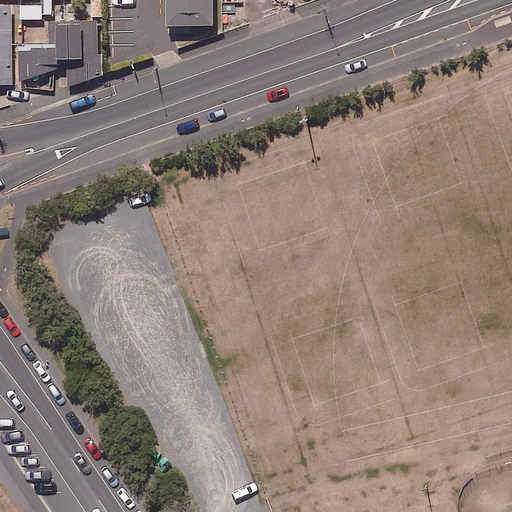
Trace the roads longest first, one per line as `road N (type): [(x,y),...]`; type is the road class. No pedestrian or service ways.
road 1 (tertiary): [(464,0),(0,161)]
road 2 (unclassified): [(0,360),(105,511)]
